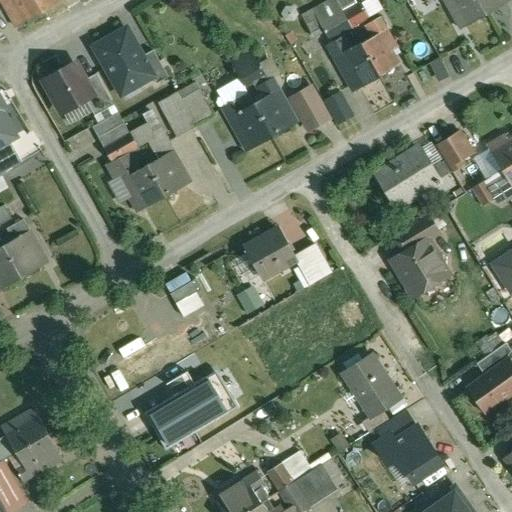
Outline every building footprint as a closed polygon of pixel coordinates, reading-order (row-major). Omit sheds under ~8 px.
[(2,0),(10,14),(16,11),(23,24),(44,13),(37,0),(2,0)] [(37,0),(44,13),(65,1),(64,0),(37,0)] [(338,0),(335,0),(316,11),(323,24),(344,13),(345,12),(338,0)] [(377,14),(368,0),(366,0),(362,3),(371,18),(377,14)] [(444,0),(462,30),(488,15),(479,0),(444,0)] [(479,0),(488,15),(507,4),(505,0),(479,0)] [(362,3),(345,12),(354,27),(371,18),(362,3)] [(316,11),(304,17),(315,36),(325,30),(323,25),(323,24),(316,11)] [(323,24),(323,25),(325,30),(331,40),(352,28),(344,13),(323,24)] [(400,48),(382,16),(366,25),(373,37),(363,43),(381,76),(402,64),(394,51),(400,48)] [(126,30),(96,46),(121,94),(151,78),(126,30)] [(381,76),(363,44),(337,58),(355,90),(381,76)] [(253,50),(232,62),(237,71),(258,59),(253,50)] [(258,59),(237,71),(246,86),(255,81),(267,75),(258,59)] [(76,63),(46,80),(65,113),(88,100),(94,96),(86,80),(76,63)] [(116,105),(98,74),(86,80),(94,96),(88,100),(96,116),(116,105)] [(299,122),(275,78),(270,81),(267,75),(255,81),(262,94),(253,99),(274,136),(300,122),(300,121),(299,122)] [(202,89),(183,100),(198,126),(216,115),(202,89)] [(329,117),(313,89),(294,100),(310,128),(329,117)] [(179,93),(160,104),(179,137),(198,126),(183,100),(179,93)] [(250,93),(224,108),(248,151),(274,136),(253,99),(250,93)] [(0,149),(11,144),(18,140),(5,114),(9,112),(0,94),(0,149)] [(139,106),(122,116),(132,134),(149,124),(139,106)] [(120,112),(94,127),(106,148),(132,134),(122,116),(120,112)] [(149,124),(132,134),(140,147),(157,137),(154,133),(149,124)] [(192,182),(162,128),(154,133),(157,137),(140,147),(150,165),(167,196),(192,182)] [(462,131),(438,146),(454,172),(467,164),(464,159),(475,152),(462,131)] [(132,134),(106,148),(114,162),(140,147),(132,134)] [(511,137),(509,140),(506,134),(488,145),(504,170),(511,164),(511,137)] [(0,175),(21,165),(11,144),(0,149),(0,175)] [(421,148),(383,172),(402,203),(428,187),(434,197),(446,189),(433,168),(421,148)] [(456,183),(443,162),(433,168),(446,189),(456,183)] [(150,165),(139,171),(135,164),(119,173),(134,198),(139,195),(146,208),(167,196),(150,165)] [(511,164),(504,170),(510,180),(496,188),(506,203),(511,199),(511,164)] [(498,198),(487,180),(474,189),(484,206),(498,198)] [(5,206),(0,209),(0,225),(12,218),(5,206)] [(429,215),(395,236),(405,253),(427,240),(428,240),(440,233),(429,215)] [(48,263),(24,221),(8,230),(12,236),(3,241),(23,277),(48,263)] [(280,228),(247,247),(265,278),(297,260),(298,260),(295,255),(280,228)] [(3,241),(0,238),(0,290),(23,277),(3,241)] [(405,253),(394,260),(416,296),(449,276),(443,266),(445,260),(439,250),(433,249),(428,240),(427,240),(405,253)] [(316,244),(295,255),(298,260),(297,260),(311,285),(333,273),(316,244)] [(511,249),(494,261),(504,277),(509,273),(511,278),(511,249)] [(198,278),(172,294),(178,304),(197,293),(204,289),(198,278)] [(197,293),(178,304),(185,316),(204,305),(197,293)] [(170,334),(179,354),(217,338),(208,317),(170,334)] [(163,337),(116,365),(130,389),(168,367),(163,359),(173,353),(163,337)] [(511,348),(507,342),(478,363),(487,376),(510,360),(511,361),(511,359),(511,348)] [(373,354),(345,373),(372,416),(373,417),(384,409),(402,398),(373,354)] [(487,376),(471,388),(487,411),(511,392),(511,362),(511,361),(510,360),(487,376)] [(217,370),(144,413),(166,450),(239,407),(217,370)] [(384,409),(373,417),(372,416),(363,422),(371,433),(376,430),(391,420),(384,409)] [(376,430),(383,440),(391,434),(394,439),(416,426),(406,410),(391,420),(376,430)] [(25,422),(22,416),(0,428),(0,437),(1,440),(9,436),(18,452),(49,434),(38,414),(25,422)] [(383,440),(375,445),(387,463),(397,457),(405,470),(406,469),(414,482),(442,465),(434,452),(435,452),(418,425),(416,426),(394,439),(391,434),(383,440)] [(18,452),(17,453),(24,463),(16,468),(19,474),(20,477),(21,477),(24,483),(64,460),(49,434),(18,452)] [(295,482),(306,475),(294,457),(283,463),(295,482)] [(0,511),(5,511),(24,501),(2,461),(0,462),(0,511)] [(283,463),(269,472),(281,491),(295,482),(283,463)] [(306,475),(295,482),(311,508),(337,491),(321,466),(306,475)] [(258,470),(216,497),(225,511),(248,511),(269,499),(271,497),(264,487),(267,485),(258,470)] [(269,499),(248,511),(303,511),(311,508),(295,482),(281,491),(292,509),(287,511),(286,511),(282,505),(275,509),(269,499)] [(474,511),(456,486),(419,511),(474,511)]
